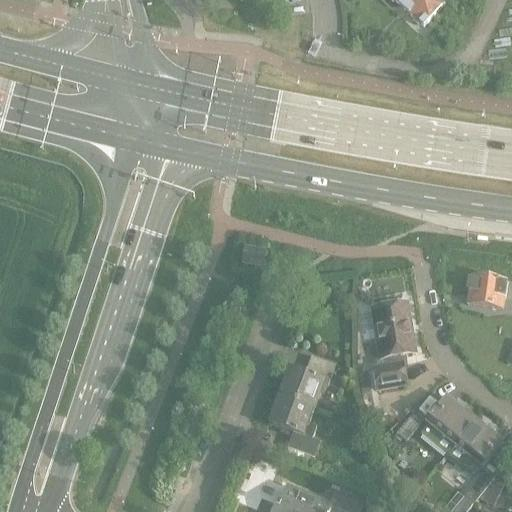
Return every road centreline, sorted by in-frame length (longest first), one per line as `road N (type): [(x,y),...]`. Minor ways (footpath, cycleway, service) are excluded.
road 1 (tertiary): [(42,511),(160,144)]
road 2 (tertiary): [(132,136),(19,504)]
road 3 (primary): [(511,155),(153,89)]
road 4 (primary): [(160,144),(511,209)]
road 5 (residential): [(193,511),(285,282)]
road 6 (residential): [(511,414),(441,354),(417,254),(378,251)]
road 7 (primary): [(0,98),(132,136)]
road 8 (primary): [(124,82),(0,49)]
